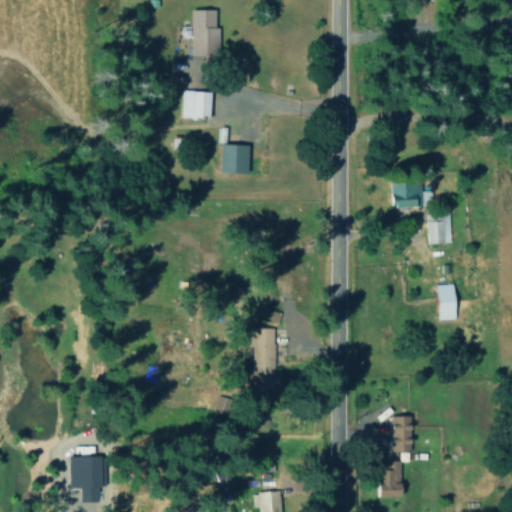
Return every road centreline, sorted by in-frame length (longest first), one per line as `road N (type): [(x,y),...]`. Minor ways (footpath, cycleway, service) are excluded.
road 1 (tertiary): [(338,511),(329,0)]
road 2 (residential): [(336,105),(458,114),(511,153)]
road 3 (residential): [(333,27),(511,11)]
